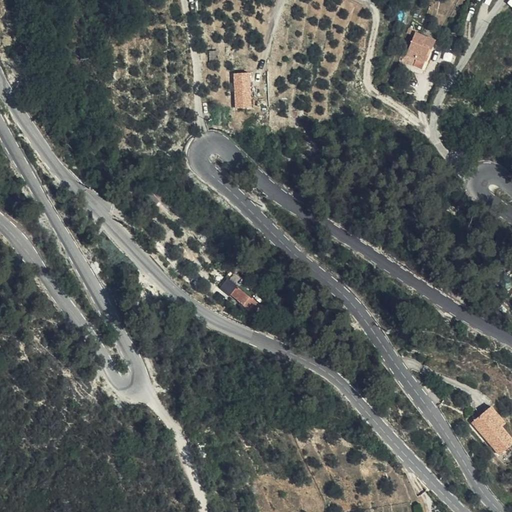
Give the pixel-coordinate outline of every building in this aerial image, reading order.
[(434,42),(411,33),(408,40),(413,42),(408,55),(417,58),(413,66),(422,70),(434,42)] [(457,50),(444,47),(440,63),(452,66),(457,50)] [(252,73),(235,74),(237,108),(254,107),(252,73)] [(241,302),(250,307),(256,297),(249,294),(235,281),(228,289),(242,301),(241,302)] [(505,424),(490,406),(472,422),(500,455),(511,444),(511,439),(501,427),(505,424)]
